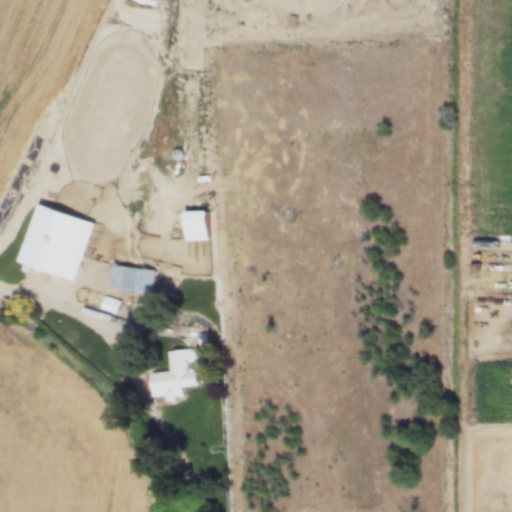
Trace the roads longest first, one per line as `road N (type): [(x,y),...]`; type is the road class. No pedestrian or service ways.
road 1 (residential): [(191,0),(181,189),(223,378),(228,511)]
road 2 (residential): [(153,511),(138,463),(94,403),(48,355),(0,323)]
